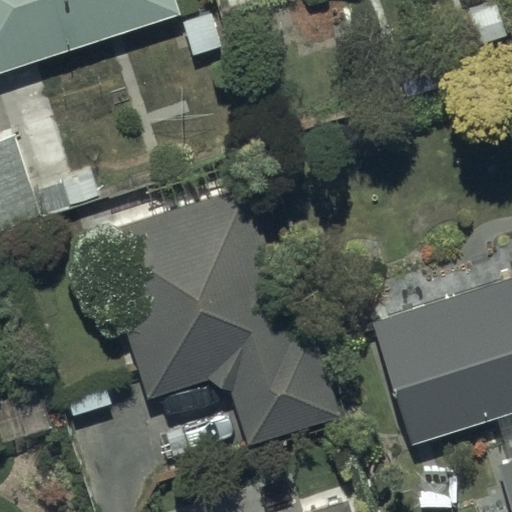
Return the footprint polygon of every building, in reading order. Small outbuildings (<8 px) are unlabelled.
[(0,0),(0,59),(170,7),(167,0),(0,0)] [(14,111),(30,172),(65,163),(49,102),(14,111)] [(8,128),(0,130),(0,215),(32,205),(8,128)] [(86,229),(139,388),(200,370),(200,371),(201,371),(201,372),(202,372),(203,373),(204,374),(205,375),(206,375),(206,376),(207,376),(207,377),(208,377),(209,377),(209,378),(210,378),(211,379),(212,379),(213,380),(214,380),(214,381),(215,381),(216,381),(216,382),(217,382),(218,382),(219,383),(220,383),(221,383),(222,384),(223,384),(240,435),(331,405),(303,322),(295,325),(246,176),(86,229)] [(511,266),(363,314),(401,436),(511,401),(511,266)] [(511,511),(511,452),(489,459),(503,510),(497,511),(511,511)] [(271,511),(364,511),(355,484),(271,511)]
